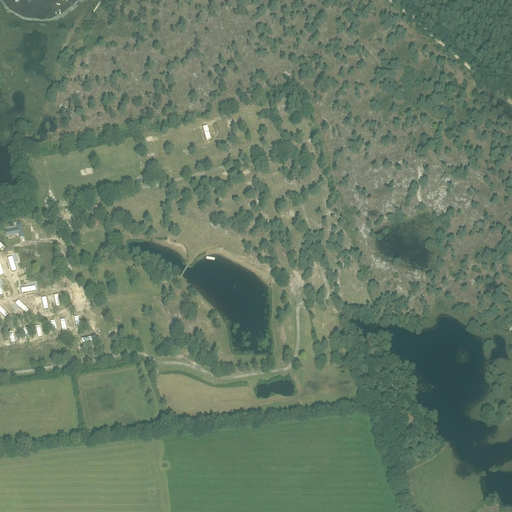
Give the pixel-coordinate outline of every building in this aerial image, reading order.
[(18,230),(5,233),(6,236),(19,233),(20,238),(20,237),(21,238),(23,237),(21,225),(17,225),(18,230)] [(31,247),(17,250),(20,260),(36,256),(35,252),(32,252),(31,247)] [(12,258),(7,259),(12,273),(16,271),(12,258)] [(19,301),(15,304),(26,314),(29,311),(19,301)] [(0,306),(0,313),(5,318),(8,315),(0,306)]
